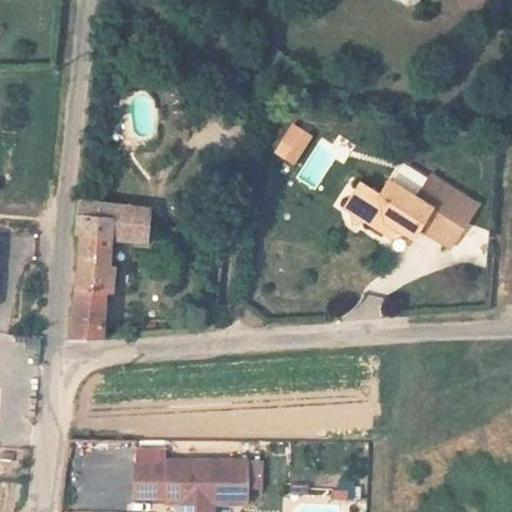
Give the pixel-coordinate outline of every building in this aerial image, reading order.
[(311,136),(293,124),(274,152),(293,164),(311,136)] [(416,200),(430,209),(418,231),(452,251),(478,207),(431,177),(416,200)] [(418,231),(430,209),(416,200),(386,182),(378,196),(359,184),(345,211),(354,217),(356,233),(372,227),(394,240),(398,234),(412,242),(418,231)] [(71,333),(105,332),(113,238),(148,241),(151,206),(78,199),(75,233),(79,236),(71,333)] [(211,511),(212,498),(221,498),(221,484),(248,484),(249,457),(167,456),(167,461),(134,460),(133,492),(179,493),(178,511),(211,511)] [(248,499),(248,484),(221,484),(221,498),(248,499)]
